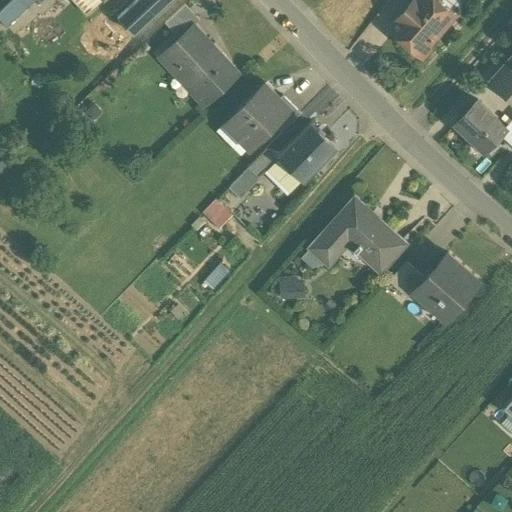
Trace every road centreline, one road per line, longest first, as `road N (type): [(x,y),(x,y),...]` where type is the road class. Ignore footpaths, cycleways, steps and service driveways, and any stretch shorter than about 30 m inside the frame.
road 1 (track): [(384,118),(37,511)]
road 2 (residential): [(269,0),(401,135),(511,233)]
road 3 (track): [(401,135),(511,6)]
